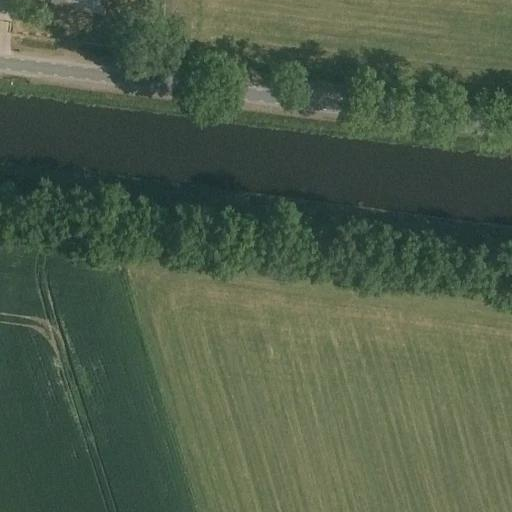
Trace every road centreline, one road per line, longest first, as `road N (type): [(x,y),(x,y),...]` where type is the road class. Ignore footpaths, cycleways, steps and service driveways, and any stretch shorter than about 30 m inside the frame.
road 1 (track): [(511,251),(0,184)]
road 2 (unclassified): [(511,129),(0,63)]
